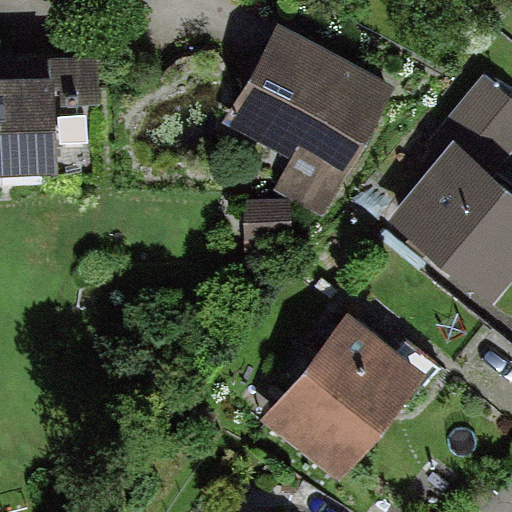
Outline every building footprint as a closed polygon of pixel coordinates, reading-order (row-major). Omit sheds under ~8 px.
[(279,13),(224,115),(293,152),(275,184),(322,210),(395,75),(279,13)] [(0,61),(0,184),(58,182),(57,167),(99,166),(96,88),(100,88),(98,46),(17,49),(17,61),(0,61)] [(441,143),(387,210),(496,297),(511,277),(511,170),(501,161),(511,147),(511,90),(485,69),(432,135),(441,143)] [(289,194),(243,196),(245,249),(292,248),(289,194)] [(348,301),(262,412),(340,473),(427,363),(348,301)]
